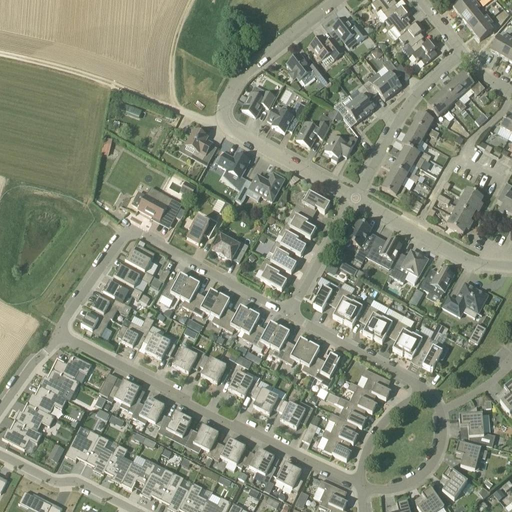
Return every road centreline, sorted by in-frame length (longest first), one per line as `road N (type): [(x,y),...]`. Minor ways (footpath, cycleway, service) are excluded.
road 1 (residential): [(59,334),(360,485)]
road 2 (residential): [(354,198),(223,125),(235,82),(335,0)]
road 3 (residential): [(289,315),(128,228),(59,334)]
road 4 (track): [(0,55),(178,110)]
road 5 (residential): [(354,198),(409,102),(462,53)]
road 6 (residential): [(511,268),(467,260),(354,198)]
road 7 (residential): [(427,394),(289,315)]
road 8 (residential): [(0,454),(137,511)]
road 9 (residential): [(289,315),(354,198)]
road 10 (residential): [(360,485),(396,488),(418,477),(440,437),(440,414)]
